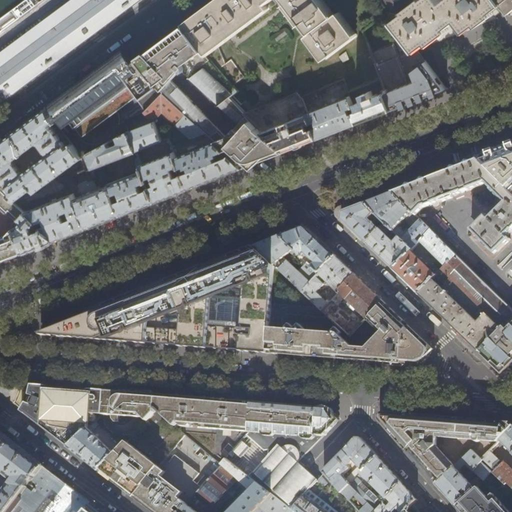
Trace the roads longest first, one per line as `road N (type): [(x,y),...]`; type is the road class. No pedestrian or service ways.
road 1 (residential): [(0,358),(362,385)]
road 2 (primary): [(0,305),(298,190)]
road 3 (primary): [(298,190),(511,105)]
road 4 (residential): [(449,343),(298,190)]
road 5 (residential): [(164,0),(0,122)]
road 6 (residential): [(0,414),(125,511)]
road 7 (residential): [(381,387),(402,395),(511,399)]
road 8 (residential): [(362,420),(444,511)]
